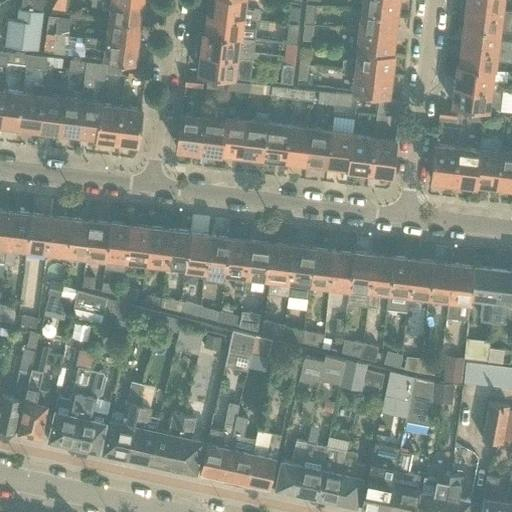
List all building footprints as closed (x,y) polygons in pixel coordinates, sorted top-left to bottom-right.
[(21,0),(20,8),(42,11),(43,4),(45,0),(21,0)] [(53,0),(50,8),(64,9),(65,0),(53,0)] [(101,0),(101,5),(101,7),(109,8),(107,19),(142,23),(143,14),(141,13),(143,3),(117,0),(101,0)] [(208,0),(207,15),(219,17),(219,11),(231,13),(230,15),(260,19),(261,11),(247,9),(246,9),(246,7),(246,0),(208,0)] [(355,0),(360,0),(359,9),(396,13),(397,0),(355,0)] [(465,0),(465,5),(466,6),(466,8),(477,10),(478,5),(489,6),(489,8),(503,10),(503,0),(465,0)] [(306,4),(303,24),(313,25),(315,5),(306,4)] [(465,5),(463,25),(500,29),(511,31),(511,21),(511,10),(503,10),(489,8),(489,6),(478,5),(477,10),(466,8),(466,6),(465,5)] [(290,7),(288,23),(298,24),(300,8),(290,7)] [(16,19),(41,22),(42,11),(20,8),(18,8),(16,19)] [(359,9),(356,29),(370,31),(370,33),(383,35),(383,30),(394,32),(396,13),(359,9)] [(207,15),(205,32),(242,37),(244,26),(258,28),(260,19),(230,15),(231,13),(219,11),(219,17),(207,15)] [(49,15),(46,32),(68,35),(71,18),(49,15)] [(41,22),(16,19),(8,18),(6,32),(39,37),(41,22)] [(85,33),(85,37),(137,43),(139,32),(141,31),(142,23),(107,19),(105,35),(85,33)] [(288,23),(286,42),(296,43),(298,24),(288,23)] [(303,24),(302,40),(311,41),(313,25),(303,24)] [(463,25),(461,45),(461,49),(472,50),(473,45),(484,46),(484,48),(511,51),(511,40),(499,39),(500,29),(463,25)] [(354,50),(391,54),(394,32),(383,30),(383,35),(370,33),(370,31),(356,29),(354,50)] [(39,37),(6,32),(5,45),(37,50),(39,37)] [(68,35),(46,32),(43,51),(70,55),(73,36),(68,35)] [(203,32),(200,54),(212,55),(212,52),(224,53),(223,55),(252,58),(255,38),(242,37),(205,32),(203,32)] [(137,43),(85,37),(84,44),(104,47),(103,59),(135,63),(135,61),(137,60),(138,54),(136,52),(137,43)] [(286,42),(283,62),(294,64),(296,43),(286,42)] [(461,45),(458,65),(495,69),(497,60),(511,61),(511,51),(484,48),(484,46),(473,45),(472,50),(461,49),(461,45)] [(301,46),(299,64),(308,65),(308,63),(309,55),(310,47),(301,46)] [(343,60),(342,69),(353,70),(367,72),(367,74),(379,75),(380,71),(391,72),(393,54),(391,54),(355,50),(354,61),(343,60)] [(7,52),(6,62),(25,64),(26,54),(7,52)] [(212,55),(200,54),(198,73),(249,79),(252,58),(223,55),(224,53),(212,52),(212,55)] [(32,55),(31,67),(45,68),(45,67),(45,65),(46,57),(32,55)] [(46,57),(45,65),(65,67),(66,59),(46,57)] [(70,60),(68,70),(84,71),(85,61),(70,60)] [(77,111),(75,123),(79,123),(78,135),(96,137),(96,139),(97,139),(101,103),(100,103),(100,101),(91,100),(96,63),(85,61),(84,71),(82,91),(79,112),(77,111)] [(283,62),(280,82),(292,83),(294,64),(283,62)] [(106,64),(105,73),(121,75),(122,66),(106,64)] [(299,64),(297,79),(306,80),(308,65),(299,64)] [(456,64),(454,83),(455,83),(455,86),(466,87),(467,83),(478,84),(478,86),(505,89),(506,81),(493,79),(494,71),(495,71),(495,69),(458,65),(456,64)] [(128,76),(145,78),(147,68),(129,66),(128,76)] [(367,72),(353,70),(350,90),(388,95),(391,72),(380,71),(379,75),(367,74),(367,72)] [(186,76),(185,85),(203,87),(204,78),(186,76)] [(206,87),(224,90),(225,80),(207,78),(206,87)] [(231,91),(249,93),(250,83),(232,81),(231,91)] [(21,92),(17,127),(38,130),(40,119),(36,118),(37,107),(40,107),(41,94),(42,86),(43,84),(33,83),(32,85),(31,93),(29,93),(21,92)] [(250,83),(249,93),(266,95),(268,85),(250,83)] [(454,83),(451,105),(463,107),(467,107),(471,108),(484,109),(489,110),(511,112),(511,92),(501,91),(502,89),(478,86),(478,84),(467,83),(466,87),(455,86),(455,83),(454,83)] [(271,85),(270,96),(292,98),(293,88),(271,85)] [(293,88),(292,98),(313,100),(314,90),(293,88)] [(0,102),(0,113),(0,114),(0,125),(17,127),(21,92),(3,90),(2,89),(0,102)] [(61,97),(57,132),(78,135),(79,123),(75,123),(77,111),(79,112),(82,91),(73,89),(72,98),(61,97)] [(316,102),(334,105),(335,93),(317,91),(316,102)] [(335,93),(334,105),(352,107),(353,95),(335,93)] [(37,107),(36,118),(40,119),(38,130),(57,132),(61,97),(41,94),(40,107),(37,107)] [(376,113),(397,115),(399,100),(378,98),(376,113)] [(101,103),(97,139),(117,142),(121,106),(101,103)] [(121,106),(117,142),(137,144),(141,108),(121,106)] [(225,117),(223,117),(224,108),(212,107),(210,117),(202,116),(198,151),(220,154),(220,152),(225,117)] [(440,108),(438,125),(460,128),(462,111),(440,108)] [(467,111),(466,120),(482,122),(483,113),(467,111)] [(176,149),(198,151),(202,116),(181,113),(176,149)] [(373,137),(369,173),(391,175),(395,139),(384,138),(387,115),(376,113),(373,137)] [(220,152),(241,155),(245,119),(225,117),(220,152)] [(241,155),(262,157),(267,122),(245,119),(241,155)] [(262,157),(284,160),(289,125),(267,122),(262,157)] [(284,160),(305,163),(310,127),(289,125),(284,160)] [(305,163),(326,165),(331,130),(310,127),(305,163)] [(347,170),(348,170),(353,134),(353,133),(331,130),(326,165),(347,168),(347,170)] [(348,170),(369,173),(373,137),(353,134),(348,170)] [(430,180),(453,183),(457,147),(435,144),(430,180)] [(453,183),(474,185),(474,184),(479,148),(478,147),(478,149),(457,147),(453,183)] [(474,184),(496,186),(501,150),(479,148),(474,184)] [(496,186),(511,188),(511,151),(501,150),(496,186)] [(0,209),(0,261),(5,263),(7,235),(10,235),(11,223),(7,223),(9,210),(0,209)] [(15,247),(25,249),(30,213),(9,210),(7,223),(11,223),(10,235),(7,235),(5,263),(13,264),(15,247)] [(25,249),(46,251),(47,240),(49,240),(50,228),(46,228),(48,215),(30,213),(25,249)] [(46,251),(66,254),(70,218),(48,215),(46,228),(50,228),(49,240),(47,240),(46,251)] [(66,254),(86,256),(87,245),(90,245),(91,233),(87,233),(89,220),(70,218),(66,254)] [(86,256),(105,259),(110,221),(109,221),(109,223),(89,220),(87,233),(91,233),(90,245),(87,245),(86,256)] [(126,271),(127,259),(130,237),(133,238),(135,224),(110,221),(105,259),(104,268),(126,271)] [(127,259),(146,262),(150,226),(135,224),(133,238),(130,237),(127,259)] [(146,262),(167,264),(168,253),(171,253),(172,241),(168,241),(169,229),(150,226),(146,262)] [(184,268),(186,269),(190,233),(189,233),(190,231),(169,229),(168,241),(172,241),(171,253),(168,253),(167,264),(184,267),(184,268)] [(186,269),(206,271),(208,260),(210,260),(212,248),(208,248),(209,235),(190,233),(186,269)] [(205,271),(203,281),(223,284),(224,273),(225,273),(230,238),(209,235),(208,248),(212,248),(210,260),(208,260),(206,271),(205,271)] [(242,288),(244,288),(247,265),(250,265),(251,253),(247,253),(249,240),(230,238),(225,273),(235,275),(233,288),(242,289),(242,288)] [(247,265),(244,288),(250,289),(251,277),(268,279),(273,243),(249,240),(247,253),(251,253),(250,265),(247,265)] [(273,243),(268,279),(279,280),(277,294),(289,295),(292,270),(294,270),(296,258),(292,258),(293,246),(273,243)] [(309,298),(310,284),(315,248),(293,246),(292,258),(296,258),(294,270),(292,270),(289,295),(309,298)] [(310,284),(330,286),(332,275),(334,275),(336,263),(332,263),(333,250),(315,248),(310,284)] [(330,286),(329,301),(347,304),(349,289),(349,287),(350,287),(355,251),(352,251),(352,253),(335,251),(333,250),(332,263),(336,263),(334,275),(332,275),(330,286)] [(349,289),(347,304),(368,306),(371,277),(373,278),(375,266),(371,265),(372,253),(355,251),(350,287),(349,287),(349,289)] [(388,292),(390,292),(394,256),(372,253),(371,265),(375,266),(373,278),(371,277),(368,306),(377,307),(379,291),(388,292)] [(388,292),(386,306),(407,309),(409,294),(410,282),(413,282),(414,271),(410,270),(412,258),(394,256),(390,292),(388,292)] [(409,294),(429,297),(433,261),(412,258),(410,270),(414,271),(413,282),(410,282),(409,294)] [(429,297),(448,299),(450,287),(452,287),(454,276),(450,275),(451,263),(433,261),(429,297)] [(448,299),(446,316),(467,319),(469,302),(470,297),(471,297),(474,266),(451,263),(450,275),(454,276),(452,287),(450,287),(448,299)] [(480,318),(493,319),(499,269),(474,266),(471,297),(483,299),(480,318)] [(511,270),(499,269),(493,319),(504,321),(511,321),(511,270)] [(83,276),(82,286),(94,289),(95,278),(83,276)] [(50,281),(47,294),(61,296),(63,283),(50,281)] [(101,290),(100,290),(115,294),(117,288),(114,285),(102,282),(101,290)] [(120,294),(120,295),(137,299),(137,298),(138,291),(139,291),(122,287),(120,294)] [(77,292),(73,307),(103,313),(107,298),(81,291),(77,290),(77,292)] [(146,294),(144,302),(160,305),(162,298),(146,294)] [(103,316),(101,324),(106,325),(108,318),(108,317),(130,322),(131,317),(133,305),(107,298),(103,313),(103,316)] [(162,298),(161,306),(179,310),(182,302),(162,298)] [(185,303),(183,311),(198,315),(200,307),(185,303)] [(133,305),(131,317),(144,320),(144,322),(156,325),(159,312),(133,305)] [(0,321),(13,324),(15,317),(14,313),(14,310),(0,307),(0,321)] [(200,307),(198,315),(214,319),(216,312),(200,307)] [(220,311),(218,320),(234,325),(237,316),(220,311)] [(241,314),(238,325),(257,331),(260,314),(241,312),(241,314)] [(22,315),(19,325),(20,325),(20,324),(36,327),(38,319),(22,315)] [(263,321),(262,332),(282,337),(285,325),(263,319),(263,321)] [(180,325),(177,336),(200,341),(203,330),(180,325)] [(285,325),(282,337),(301,343),(303,330),(285,325)] [(232,331),(227,350),(251,356),(251,355),(255,336),(232,330),(232,331)] [(303,330),(301,343),(321,348),(324,335),(303,330)] [(335,331),(334,342),(343,343),(344,332),(335,331)] [(206,333),(203,347),(218,350),(221,337),(206,333)] [(29,334),(26,348),(35,350),(38,335),(29,334)] [(255,336),(251,355),(267,359),(271,340),(255,336)] [(343,343),(340,352),(359,357),(363,343),(344,339),(343,343)] [(28,385),(17,432),(40,437),(45,417),(48,403),(50,394),(47,390),(39,388),(43,372),(47,352),(49,345),(37,343),(36,349),(36,350),(31,369),(30,374),(28,385)] [(363,343),(359,357),(375,361),(379,346),(363,343)] [(466,358),(488,361),(489,349),(468,346),(466,358)] [(0,427),(17,432),(28,385),(30,374),(31,369),(36,350),(35,350),(26,348),(24,348),(16,382),(13,396),(1,394),(0,399),(0,427)] [(489,349),(488,361),(500,362),(501,351),(489,349)] [(387,350),(383,363),(399,367),(403,355),(387,350)] [(324,359),(320,380),(340,384),(346,360),(346,359),(326,354),(324,359)] [(324,359),(303,355),(298,380),(319,385),(320,380),(324,359)] [(406,356),(404,369),(419,372),(421,358),(406,356)] [(421,358),(419,372),(434,375),(436,360),(421,358)] [(340,384),(340,385),(360,390),(362,382),(365,369),(367,364),(346,359),(346,360),(340,384)] [(511,366),(467,361),(465,381),(511,386),(511,366)] [(53,419),(48,439),(74,445),(85,393),(91,369),(78,366),(71,397),(58,394),(55,408),(53,419)] [(91,369),(85,393),(97,396),(102,393),(106,377),(102,372),(91,369)] [(365,369),(362,382),(380,387),(384,374),(365,369)] [(389,370),(384,394),(409,399),(414,377),(389,370)] [(409,399),(405,421),(430,425),(433,381),(414,377),(409,399)] [(435,382),(433,401),(451,403),(453,385),(435,382)] [(85,393),(74,445),(99,450),(106,419),(93,416),(97,396),(85,393)] [(303,398),(300,412),(310,414),(313,401),(303,398)] [(112,410),(103,451),(127,457),(139,403),(128,400),(127,400),(124,413),(112,410)] [(324,400),(322,411),(331,413),(333,402),(324,400)] [(210,427),(200,473),(223,478),(233,434),(233,433),(232,432),(236,415),(239,404),(229,402),(222,430),(210,427)] [(481,439),(501,442),(507,405),(487,402),(481,439)] [(139,403),(127,457),(149,462),(157,428),(159,420),(146,418),(149,405),(139,403)] [(149,462),(172,467),(184,413),(173,411),(168,431),(157,428),(149,462)] [(184,413),(172,467),(196,472),(203,438),(191,436),(196,416),(184,413)] [(233,434),(223,478),(246,483),(257,438),(242,435),(246,417),(236,415),(232,432),(233,433),(233,434)] [(257,438),(246,483),(269,488),(281,435),(258,430),(257,438)] [(278,470),(274,489),(295,494),(306,441),(296,439),(291,460),(281,458),(278,470)] [(306,441),(295,494),(315,498),(327,446),(317,444),(306,441)] [(365,488),(361,508),(382,511),(387,511),(399,451),(399,447),(374,442),(371,459),(367,477),(365,488)] [(327,446),(315,498),(336,503),(347,451),(327,446)] [(347,451),(336,503),(357,508),(357,507),(361,488),(364,476),(366,465),(355,462),(357,453),(347,451)] [(399,451),(387,511),(416,511),(419,499),(421,489),(423,476),(420,476),(421,474),(407,471),(408,464),(410,454),(399,451)] [(419,499),(416,511),(441,511),(450,473),(438,471),(437,470),(435,479),(423,476),(421,489),(419,499)] [(450,473),(441,511),(467,511),(468,508),(469,503),(470,498),(458,496),(462,475),(450,473)] [(479,511),(504,511),(506,502),(507,499),(496,498),(499,478),(486,475),(479,511)]
